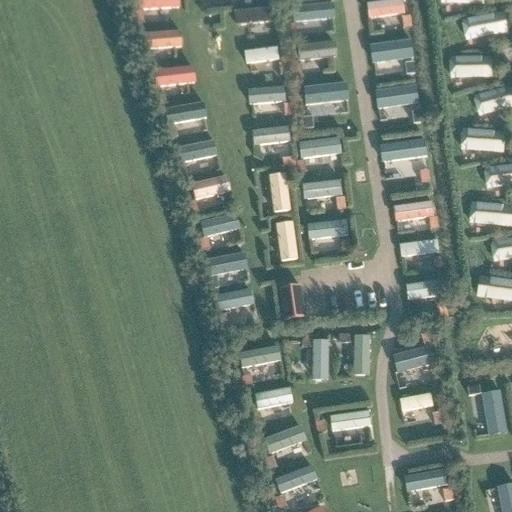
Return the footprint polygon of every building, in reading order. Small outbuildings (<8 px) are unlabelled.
[(177,9),(177,0),(140,0),(141,9),(177,9)] [(483,9),(483,0),(440,0),(440,6),(456,7),(483,9)] [(398,29),(396,3),(367,5),(369,31),(398,29)] [(332,11),(296,14),(297,28),(333,25),(332,11)] [(144,13),(136,14),(136,26),(144,25),(144,13)] [(268,16),(234,19),(236,39),(270,36),(268,16)] [(507,38),(504,16),(462,22),(465,44),(507,38)] [(403,31),(410,30),(409,18),(401,19),(403,31)] [(295,25),(287,25),(288,37),(296,37),(295,25)] [(177,49),(177,32),(147,33),(147,49),(177,49)] [(330,44),(297,48),(299,66),(333,62),(330,44)] [(401,69),(398,45),(371,50),(375,73),(401,69)] [(272,50),(238,56),(243,80),(276,74),(272,50)] [(493,81),(492,60),(451,62),(452,82),(493,81)] [(280,77),(288,76),(287,64),(279,65),(280,77)] [(406,78),(414,77),(413,65),(405,66),(406,78)] [(301,66),(293,67),(294,79),(302,78),(301,66)] [(188,85),(188,68),(159,68),(159,85),(188,85)] [(407,104),(405,84),(380,86),(382,106),(407,104)] [(511,111),(511,89),(474,100),(480,121),(511,111)] [(161,90),(153,91),(153,103),(161,102),(161,90)] [(275,90),(248,93),(250,114),(277,111),(275,90)] [(334,91),(300,95),(302,112),(336,108),(334,91)] [(204,121),(201,103),(171,108),(174,126),(204,121)] [(285,117),(293,117),(292,105),(284,105),(285,117)] [(413,126),(420,126),(419,114),(411,114),(413,126)] [(304,132),(312,131),(311,119),(303,120),(304,132)] [(175,128),(167,129),(169,141),(177,139),(175,128)] [(416,151),(413,128),(383,133),(387,156),(416,151)] [(282,131),(248,138),(252,160),(286,153),(282,131)] [(503,157),(504,135),(463,132),(461,154),(503,157)] [(340,157),(337,138),(299,142),(302,161),(340,157)] [(217,154),(214,142),(177,150),(180,162),(217,154)] [(283,161),(284,169),(296,168),(295,160),(283,161)] [(305,162),(297,163),(298,175),(306,174),(305,162)] [(185,165),(177,167),(179,179),(187,177),(185,165)] [(511,190),(511,168),(485,172),(488,194),(511,190)] [(419,192),(417,170),(391,172),(394,194),(419,192)] [(420,185),(428,185),(427,173),(419,173),(420,185)] [(229,192),(225,175),(192,183),(196,200),(229,192)] [(281,186),(261,187),(263,220),(283,220),(281,186)] [(336,204),(334,186),(302,190),(305,208),(336,204)] [(337,212),(345,211),(343,199),(336,200),(337,212)] [(195,202),(188,204),(190,216),(198,214),(195,202)] [(511,226),(511,209),(471,207),(470,228),(511,231),(511,226)] [(238,230),(235,217),(199,225),(202,238),(238,230)] [(429,233),(437,232),(436,220),(428,221),(429,233)] [(339,251),(337,231),(304,233),(305,254),(339,251)] [(287,235),(265,238),(269,272),(292,269),(287,235)] [(207,240),(200,242),(202,253),(210,252),(207,240)] [(511,263),(511,241),(491,244),(494,266),(511,263)] [(341,255),(349,254),(348,242),(340,243),(341,255)] [(434,242),(401,245),(403,259),(436,256),(434,242)] [(240,274),(237,254),(205,259),(208,279),(240,274)] [(439,259),(432,260),(433,272),(441,271),(439,259)] [(210,292),(218,291),(216,279),(208,281),(210,292)] [(438,302),(436,280),(407,283),(409,306),(438,302)] [(511,305),(511,285),(480,281),(477,302),(511,305)] [(299,288),(280,291),(284,323),(304,320),(299,288)] [(245,313),(242,292),(207,297),(210,318),(245,313)] [(440,321),(448,320),(447,308),(439,309),(440,321)] [(220,329),(228,328),(226,316),(218,318),(220,329)] [(424,349),(432,347),(429,335),(421,337),(424,349)] [(370,337),(354,336),(354,377),(370,377),(370,337)] [(350,339),(338,339),(338,347),(350,347),(350,339)] [(310,351),(310,343),(301,342),(301,350),(310,351)] [(330,345),(312,344),(311,383),(328,384),(330,345)] [(280,362),(277,346),(238,354),(241,370),(280,362)] [(427,355),(426,349),(392,359),(399,382),(433,371),(427,355)] [(250,377),(242,379),(244,388),(252,387),(250,377)] [(479,388),(467,390),(468,398),(480,396),(479,388)] [(292,407),(288,390),(255,396),(258,414),(292,407)] [(428,419),(424,398),(392,404),(396,425),(428,419)] [(431,416),(434,428),(442,426),(439,414),(431,416)] [(266,426),(264,415),(256,416),(258,428),(266,426)] [(370,430),(369,416),(331,421),(333,435),(370,430)] [(323,423),(315,425),(318,436),(325,435),(323,423)] [(304,445),(298,429),(264,442),(270,457),(304,445)] [(273,459),(265,461),(269,473),(277,470),(273,459)] [(317,482),(310,466),(274,480),(281,497),(317,482)] [(449,486),(446,466),(402,473),(405,493),(449,486)] [(511,511),(511,486),(485,492),(489,511),(511,511)] [(451,490),(443,492),(445,503),(453,502),(451,490)] [(282,498),(275,500),(279,511),(286,509),(282,498)]
